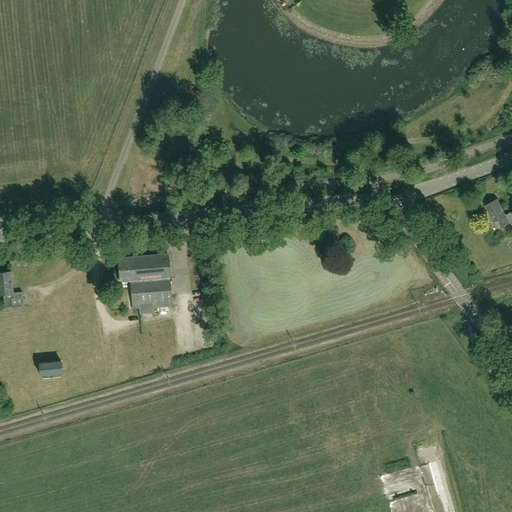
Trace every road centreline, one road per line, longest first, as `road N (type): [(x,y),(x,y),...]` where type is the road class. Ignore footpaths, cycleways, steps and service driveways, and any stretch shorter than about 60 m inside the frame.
road 1 (tertiary): [(103,225),(365,199),(395,209)]
road 2 (tertiary): [(511,365),(395,209)]
road 3 (tertiary): [(395,209),(412,194),(511,157)]
